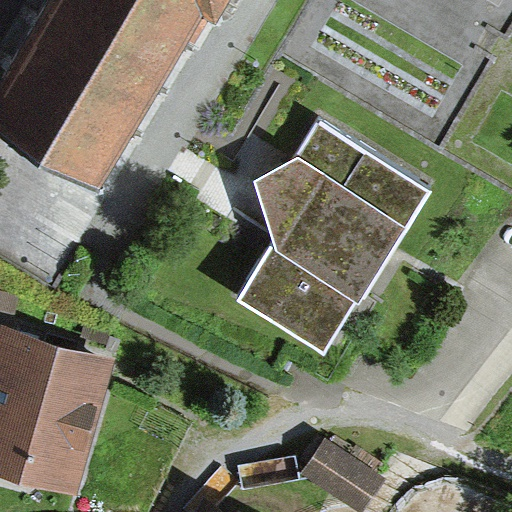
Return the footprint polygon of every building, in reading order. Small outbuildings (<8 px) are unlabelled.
[(48,0),(0,81),(0,133),(101,198),(199,18),(216,15),(224,0),(48,0)] [(433,197),(323,126),(306,152),(254,184),(275,247),(240,302),(329,359),(433,197)] [(120,363),(9,330),(0,358),(0,468),(81,493),(120,363)] [(387,480),(330,442),(309,472),(367,511),(387,480)] [(245,511),(225,502),(219,511),(245,511)]
